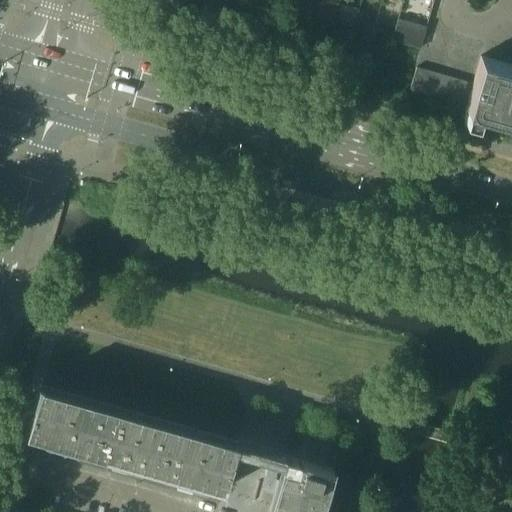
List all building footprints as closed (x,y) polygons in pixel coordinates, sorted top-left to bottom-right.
[(329,0),(330,1),(324,19),(333,21),(339,0),(329,0)] [(341,3),(336,23),(353,28),(359,8),(341,3)] [(365,16),(361,28),(372,31),(376,19),(365,16)] [(427,26),(398,18),(392,39),(421,47),(427,26)] [(378,21),(375,32),(386,35),(387,28),(384,23),(378,21)] [(466,105),(511,118),(511,64),(480,55),(473,82),(466,105)] [(410,89),(422,92),(428,69),(417,66),(410,89)] [(422,92),(433,95),(439,73),(428,69),(422,92)] [(433,95),(444,99),(450,76),(439,73),(433,95)] [(444,99),(455,102),(462,79),(450,76),(444,99)] [(455,102),(466,105),(473,82),(462,79),(455,102)] [(40,384),(26,432),(224,489),(238,441),(237,441),(236,441),(41,385),(40,384)] [(320,511),(333,468),(272,451),(265,475),(279,479),(269,511),(320,511)]
